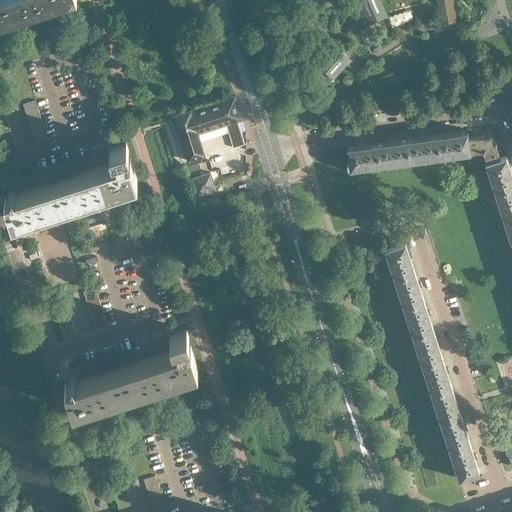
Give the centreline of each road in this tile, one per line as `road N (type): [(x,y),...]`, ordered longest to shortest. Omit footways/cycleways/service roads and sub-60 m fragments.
road 1 (secondary): [(394,511),(346,389),(275,151)]
road 2 (secondary): [(263,154),(377,511)]
road 3 (unclassified): [(100,511),(0,208)]
road 4 (residential): [(481,436),(412,217)]
road 5 (residential): [(500,113),(340,133),(275,151)]
road 6 (secondary): [(213,0),(263,154)]
road 7 (secondary): [(275,151),(229,0)]
